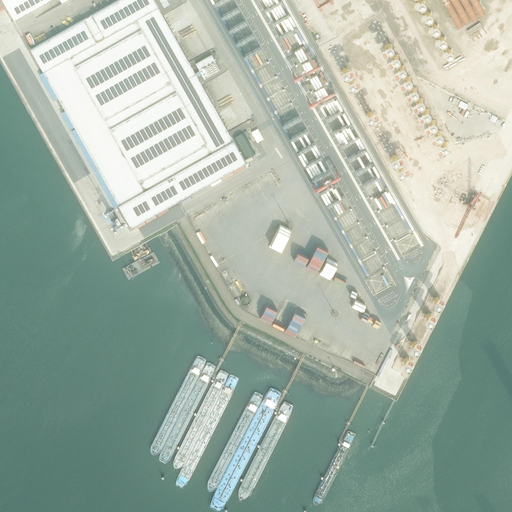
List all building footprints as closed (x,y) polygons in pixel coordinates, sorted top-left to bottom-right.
[(2,0),(14,20),(49,0),(59,0),(62,3),(67,0),(2,0)] [(245,163),(202,85),(153,0),(117,0),(30,49),(131,227),(245,163)] [(236,0),(229,0),(227,1),(231,9),(239,5),(236,0)] [(221,15),(222,17),(231,13),(229,10),(225,13),(222,6),(215,9),(219,16),(221,15)] [(70,14),(50,23),(54,30),(73,22),(70,14)] [(37,32),(26,37),(28,42),(39,37),(37,32)] [(245,57),(253,52),(247,41),(239,46),(245,57)] [(312,43),(302,65),(308,68),(318,46),(312,43)] [(220,70),(215,62),(211,54),(195,63),(204,79),(220,70)] [(320,76),(325,63),(319,60),(314,74),(320,76)] [(338,60),(332,71),(341,76),(348,65),(338,60)] [(264,69),(260,72),(266,82),(270,80),(264,69)] [(324,84),(335,89),(341,78),(330,73),(324,84)] [(223,97),(226,92),(226,90),(227,87),(225,82),(227,80),(226,78),(229,78),(225,76),(223,81),(223,83),(219,81),(220,79),(220,76),(212,78),(210,81),(211,86),(217,89),(218,92),(220,93),(222,93),(223,97)] [(291,139),(301,133),(297,125),(286,130),(291,139)] [(341,139),(349,143),(355,132),(346,127),(341,139)] [(352,143),(363,148),(369,134),(358,129),(352,143)] [(255,153),(243,131),(232,137),(245,159),(255,153)] [(386,196),(406,154),(395,149),(375,191),(386,196)] [(371,165),(362,184),(373,189),(382,171),(371,165)] [(355,200),(348,219),(356,222),(358,219),(360,220),(366,205),(355,200)] [(329,219),(338,223),(339,221),(342,223),(346,216),(334,210),(329,219)] [(271,220),(274,224),(285,218),(282,214),(271,220)] [(290,230),(293,225),(282,220),(280,225),(290,230)] [(260,227),(250,231),(253,238),(260,235),(259,232),(262,231),(260,227)] [(316,241),(318,234),(307,230),(305,237),(316,241)] [(320,239),(316,248),(335,257),(336,254),(339,256),(343,248),(332,243),(332,244),(320,239)] [(307,263),(318,268),(320,264),(309,259),(307,263)] [(246,290),(257,295),(260,288),(249,283),(246,290)] [(294,333),(306,309),(286,299),(274,324),(294,333)] [(251,311),(262,316),(266,307),(255,302),(251,311)]
